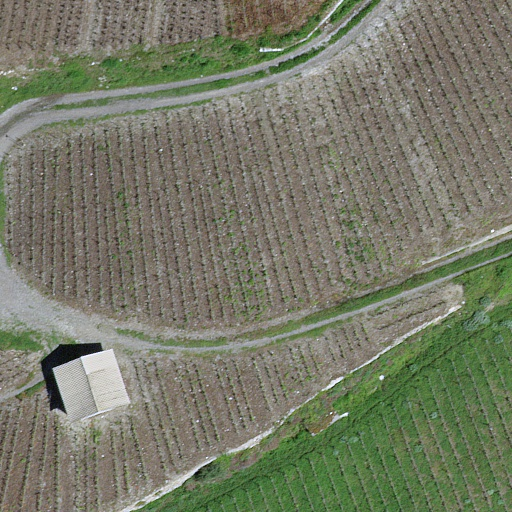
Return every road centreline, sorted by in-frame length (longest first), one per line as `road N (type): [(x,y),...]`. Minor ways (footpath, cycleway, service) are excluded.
road 1 (track): [(83,337),(229,349),(511,248)]
road 2 (track): [(382,0),(296,76),(112,120),(16,131),(0,147)]
